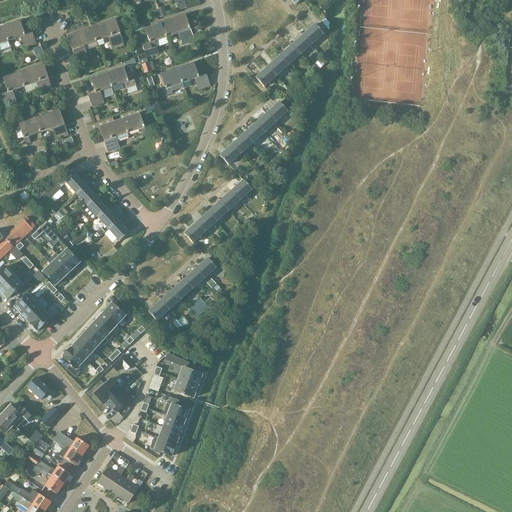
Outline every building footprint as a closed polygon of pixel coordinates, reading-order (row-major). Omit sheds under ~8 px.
[(174,0),(179,11),(188,8),(184,0),(174,0)] [(167,14),(165,9),(157,11),(159,17),(167,14)] [(167,38),(179,34),(180,39),(192,35),(186,15),(162,23),(167,38)] [(321,21),(315,26),(323,34),(324,35),(328,31),(329,24),(326,20),(324,18),(321,21)] [(115,20),(91,28),(96,42),(108,38),(112,50),(124,45),(115,20)] [(21,37),(22,42),(34,38),(32,33),(25,35),(20,22),(4,27),(8,41),(21,37)] [(156,41),(167,38),(162,23),(145,29),(150,43),(142,46),(146,58),(159,54),(156,41)] [(311,44),(323,34),(315,26),(315,25),(303,36),(311,44)] [(0,44),(8,41),(4,27),(0,28),(0,44)] [(67,36),(74,56),(86,52),(84,47),(96,42),(91,28),(67,36)] [(194,40),(192,35),(180,39),(182,44),(194,40)] [(303,36),(291,46),(299,55),(311,44),(303,36)] [(36,44),(34,38),(22,42),(24,48),(36,44)] [(280,57),(288,66),(299,55),(291,46),(280,57)] [(88,57),(86,52),(74,56),(76,61),(88,57)] [(276,76),(288,66),(280,57),(268,67),(276,76)] [(135,59),(123,62),(125,67),(136,63),(135,59)] [(149,63),(142,66),(145,74),(152,72),(149,63)] [(194,79),(196,84),(208,80),(206,75),(199,77),(194,64),(178,69),(183,83),(194,79)] [(320,69),(315,64),(311,68),(315,73),(320,69)] [(38,89),(38,88),(50,84),(43,65),(20,73),(24,87),(26,93),(38,89)] [(264,87),(271,81),(276,76),(268,67),(256,78),(264,87)] [(124,68),(107,74),(112,88),(124,84),(126,89),(130,87),(124,68)] [(182,83),(183,83),(178,69),(161,75),(168,95),(172,93),(172,91),(183,87),(182,83)] [(16,103),(12,91),(24,87),(20,73),(3,79),(8,92),(0,95),(4,107),(16,103)] [(88,96),(90,101),(102,97),(100,92),(112,88),(107,74),(91,79),(95,93),(88,96)] [(210,86),(208,80),(196,84),(198,90),(210,86)] [(40,94),(52,90),(50,84),(38,88),(38,89),(40,94)] [(511,93),(506,91),(503,97),(511,100),(511,93)] [(104,103),(102,97),(90,101),(92,107),(104,103)] [(275,122),(286,112),(287,112),(279,103),(267,113),(275,122)] [(147,114),(152,112),(150,104),(144,106),(147,114)] [(297,117),(290,108),(287,112),(286,112),(293,120),(297,117)] [(52,129),(54,134),(66,130),(60,111),(36,119),(40,133),(52,129)] [(275,122),(267,113),(256,124),(264,133),(269,128),(280,139),(284,135),(274,124),(275,122)] [(120,149),(117,141),(128,137),(127,134),(140,130),(142,134),(146,133),(140,114),(99,128),(108,153),(120,149)] [(30,142),(28,137),(40,133),(36,119),(19,125),(26,144),(30,142)] [(15,132),(20,129),(16,120),(11,122),(15,132)] [(256,124),(244,135),(252,143),(264,133),(256,124)] [(68,136),(66,130),(54,134),(57,140),(68,136)] [(244,135),(232,145),(240,154),(252,143),(244,135)] [(282,154),(289,148),(286,144),(279,150),(282,154)] [(228,165),(229,165),(240,154),(232,145),(221,156),(228,165)] [(269,165),(266,162),(261,166),(264,170),(269,165)] [(74,175),(66,183),(76,194),(85,186),(74,175)] [(232,191),(240,200),(252,190),(244,181),(232,191)] [(59,189),(55,184),(41,197),(46,203),(60,190),(59,189)] [(96,198),(85,186),(76,194),(87,206),(96,198)] [(232,191),(220,202),(228,211),(240,200),(232,191)] [(48,205),(46,203),(41,197),(40,196),(33,203),(41,212),(48,205)] [(106,210),(96,198),(87,206),(98,218),(106,210)] [(209,212),(217,221),(228,211),(220,202),(209,212)] [(65,215),(61,210),(54,217),(58,222),(65,215)] [(117,221),(106,210),(98,218),(108,229),(117,221)] [(205,232),(217,221),(209,212),(197,223),(205,232)] [(26,218),(24,220),(32,230),(35,228),(26,218)] [(3,240),(12,249),(32,230),(24,220),(3,240)] [(119,241),(128,233),(117,221),(108,229),(119,241)] [(197,223),(185,234),(193,242),(205,232),(197,223)] [(44,224),(40,229),(43,232),(50,240),(55,236),(44,224)] [(70,235),(65,229),(59,233),(67,243),(70,241),(67,237),(70,235)] [(104,233),(100,229),(95,233),(99,237),(104,233)] [(85,237),(82,233),(70,242),(73,246),(85,237)] [(55,236),(50,240),(55,245),(59,241),(55,236)] [(0,242),(0,260),(12,249),(3,240),(0,242)] [(118,251),(114,247),(106,255),(110,259),(118,251)] [(70,271),(78,263),(65,250),(57,257),(70,271)] [(50,265),(62,278),(70,271),(57,257),(50,265)] [(208,259),(196,270),(204,278),(216,268),(208,259)] [(62,278),(50,265),(42,272),(54,285),(62,278)] [(0,288),(13,276),(9,272),(4,267),(0,271),(0,288)] [(196,270),(184,280),(192,289),(204,278),(196,270)] [(0,288),(0,292),(7,299),(22,285),(17,281),(13,276),(0,288)] [(211,279),(207,282),(212,288),(216,284),(211,279)] [(173,291),(181,299),(192,289),(184,280),(173,291)] [(27,284),(19,292),(23,296),(31,289),(27,284)] [(169,310),(181,299),(173,291),(161,301),(169,310)] [(35,303),(28,295),(15,308),(22,316),(35,303)] [(210,298),(204,303),(208,307),(214,301),(213,300),(210,298)] [(200,299),(189,309),(196,316),(197,317),(208,307),(204,303),(200,299)] [(149,312),(156,320),(157,321),(169,310),(161,301),(149,312)] [(35,303),(22,316),(29,323),(43,311),(35,303)] [(104,314),(117,326),(125,317),(125,316),(121,312),(112,304),(104,314)] [(43,311),(29,323),(37,331),(50,319),(43,311)] [(104,314),(95,322),(109,335),(117,326),(104,314)] [(157,321),(156,320),(152,324),(166,338),(171,333),(168,330),(166,331),(157,321)] [(181,327),(176,321),(172,324),(177,329),(181,327)] [(101,344),(109,335),(95,322),(87,331),(101,344)] [(79,340),(93,352),(101,344),(87,331),(79,340)] [(93,352),(79,340),(71,349),(85,361),(93,352)] [(85,361),(71,349),(63,358),(76,370),(85,361)] [(6,354),(2,358),(7,364),(16,356),(11,350),(10,351),(6,354)] [(186,362),(167,354),(165,359),(179,366),(180,364),(185,366),(186,362)] [(123,355),(117,360),(123,366),(127,370),(133,365),(123,355)] [(182,369),(178,380),(196,387),(200,376),(182,369)] [(40,400),(44,396),(49,400),(53,395),(49,391),(50,391),(36,378),(27,388),(40,400)] [(112,378),(94,393),(104,404),(107,402),(116,413),(128,402),(119,391),(121,390),(112,378)] [(192,398),(196,387),(178,380),(174,391),(192,398)] [(169,398),(167,403),(171,405),(177,407),(178,402),(169,398)] [(33,418),(27,411),(18,403),(13,408),(10,405),(1,415),(13,426),(18,421),(21,423),(24,420),(28,423),(33,418)] [(167,416),(183,422),(187,411),(177,407),(171,405),(167,416)] [(53,408),(41,421),(47,427),(60,414),(53,408)] [(13,426),(1,415),(0,415),(0,438),(3,434),(4,435),(13,426)] [(162,427),(179,433),(183,422),(167,416),(162,427)] [(162,427),(158,438),(175,444),(179,433),(162,427)] [(36,431),(29,440),(35,445),(42,436),(36,431)] [(58,444),(63,447),(65,449),(67,446),(82,457),(89,447),(77,438),(73,443),(58,433),(55,438),(60,442),(58,444)] [(14,451),(1,439),(0,438),(0,447),(9,456),(14,451)] [(158,438),(154,450),(170,456),(175,444),(158,438)] [(40,440),(36,446),(45,452),(49,447),(40,440)] [(42,458),(45,452),(36,446),(32,452),(42,458)] [(75,467),(82,457),(67,446),(65,449),(63,447),(58,455),(63,458),(64,459),(72,464),(75,467)] [(30,455),(27,459),(36,465),(39,461),(30,455)] [(64,459),(61,464),(63,465),(69,469),(72,464),(64,459)] [(118,475),(117,474),(110,469),(115,463),(111,460),(106,467),(108,468),(98,483),(108,490),(118,475)] [(61,469),(58,467),(55,470),(40,461),(38,464),(44,468),(40,473),(46,477),(49,479),(51,477),(63,485),(70,475),(67,473),(61,469)] [(38,476),(40,473),(44,468),(38,464),(32,473),(38,476)] [(118,475),(108,490),(118,497),(128,481),(127,480),(121,476),(125,470),(121,468),(117,474),(118,475)] [(131,474),(127,480),(128,481),(118,497),(128,504),(139,488),(131,483),(135,477),(131,474)] [(57,495),(63,485),(51,477),(49,479),(44,486),(57,495)] [(43,511),(45,511),(51,503),(39,494),(36,499),(21,489),(21,490),(13,485),(10,490),(18,494),(15,498),(21,501),(24,496),(30,500),(29,502),(43,511)] [(3,486),(0,490),(0,501),(8,490),(3,486)] [(43,511),(29,502),(30,500),(24,496),(21,501),(15,498),(13,501),(28,511),(27,511),(43,511)]
